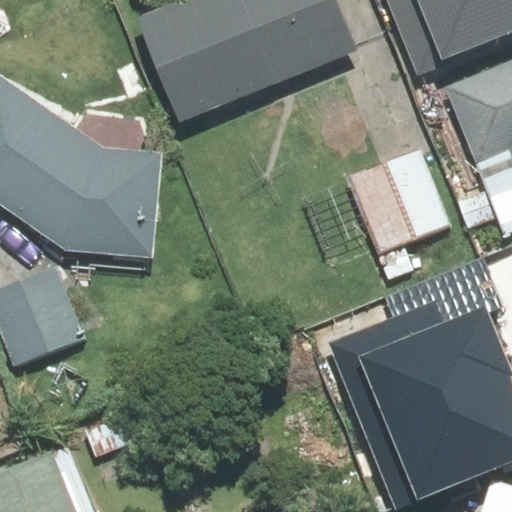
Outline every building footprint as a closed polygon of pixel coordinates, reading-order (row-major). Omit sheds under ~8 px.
[(332,0),(190,0),(133,24),(176,129),(355,56),(332,0)] [(511,0),(398,0),(423,63),(511,27),(511,0)] [(511,65),(442,92),(470,167),(509,153),(511,161),(511,65)] [(158,160),(107,156),(0,83),(0,210),(68,257),(150,263),(158,160)] [(437,148),(355,175),(390,282),(425,270),(418,247),(464,232),(437,148)] [(69,275),(0,298),(0,324),(17,373),(93,347),(69,275)] [(446,293),(329,340),(370,442),(404,428),(433,501),(511,469),(511,347),(495,304),(457,319),(446,293)] [(99,511),(77,450),(0,477),(0,511),(99,511)] [(511,511),(511,488),(485,480),(475,511),(511,511)]
